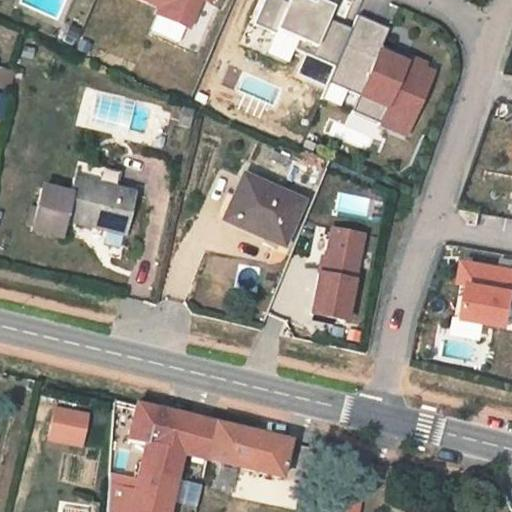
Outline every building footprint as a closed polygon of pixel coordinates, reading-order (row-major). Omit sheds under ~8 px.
[(147,0),(162,6),(159,15),(188,27),(200,0),(205,0),(210,2),(211,0),(147,0)] [(290,0),(288,5),(276,0),(266,0),(257,22),(300,39),(296,49),(337,65),(352,30),(327,20),(329,15),(315,10),(316,6),(299,0),(290,0)] [(390,30),(357,17),(352,30),(337,65),(329,83),(359,95),(352,111),(407,134),(433,72),(422,68),(425,62),(383,45),(390,30)] [(0,86),(12,89),(16,72),(0,68),(0,86)] [(299,201),(242,177),(226,215),(265,232),(262,238),(282,246),(299,201)] [(124,236),(135,194),(75,179),(70,195),(41,188),(29,231),(59,238),(64,219),(124,236)] [(361,234),(332,227),(323,265),(319,264),(308,312),(343,320),(361,234)] [(511,270),(463,262),(460,283),(473,285),(467,318),(511,325),(511,318),(511,270)] [(144,446),(127,511),(167,511),(180,456),(280,480),(287,443),(134,407),(126,442),(144,446)] [(48,409),(45,445),(83,448),(87,412),(48,409)] [(131,473),(138,449),(123,444),(116,468),(131,473)]
